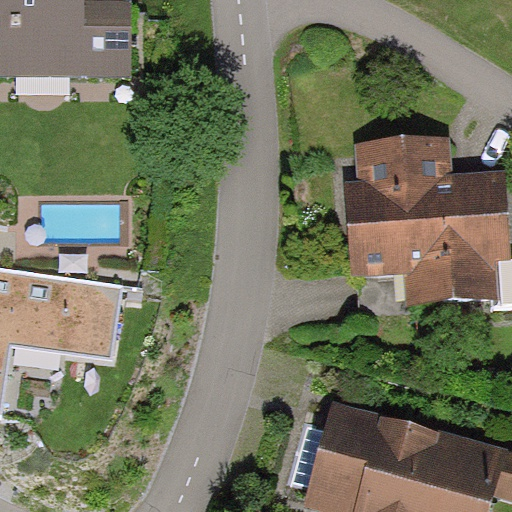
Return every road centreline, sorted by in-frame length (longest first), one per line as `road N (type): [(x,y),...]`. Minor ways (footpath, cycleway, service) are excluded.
road 1 (residential): [(241,0),(258,202),(234,364),(177,511)]
road 2 (track): [(511,94),(327,0)]
